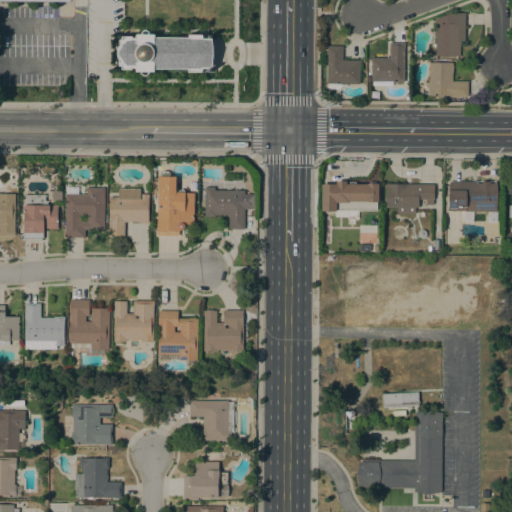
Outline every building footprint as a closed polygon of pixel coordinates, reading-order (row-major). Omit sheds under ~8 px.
[(464,12),(465,41),(460,41),(460,55),(435,55),(435,36),(434,36),(434,19),(451,13),(464,12)] [(212,38),(212,68),(202,68),(202,72),(188,71),(188,69),(154,68),(154,71),(149,71),(149,73),(148,74),(147,75),(145,76),(143,75),(142,74),(141,73),(141,71),(136,71),(136,67),(132,67),(132,69),(122,69),(122,65),(119,65),(119,60),(118,56),(117,52),(117,49),(119,45),(119,40),(122,40),(122,36),(132,36),(132,38),(136,38),(136,34),(141,34),(141,33),(142,31),(143,30),(145,30),(147,30),(149,31),(150,33),(150,34),(154,34),(155,37),(188,38),(188,35),(202,35),(202,38),(212,38)] [(404,81),(392,81),(392,85),(372,85),(372,81),(371,81),(371,60),(371,57),(389,58),(389,42),(405,42),(405,47),(404,47),(404,81)] [(360,60),(360,65),(359,65),(359,84),(347,83),(347,85),(343,86),(342,86),(340,88),(338,89),(329,89),(327,88),(326,45),(342,45),(342,60),(360,60)] [(452,62),(452,63),(453,63),(453,76),(452,76),(452,81),(468,81),(467,96),(449,96),(449,95),(428,95),(428,88),(427,88),(427,81),(428,81),(429,62),(452,62)] [(184,224),(185,226),(184,228),(183,229),(181,230),(179,230),(178,235),(156,235),(157,176),(159,176),(159,172),(160,172),(162,171),(164,170),(166,170),(167,171),(168,171),(168,173),(170,173),(170,176),(175,176),(175,188),(176,189),(178,189),(179,190),(180,189),(181,189),(183,189),(184,190),(184,193),(194,193),(193,224),(184,224)] [(336,201),(336,211),(321,211),(321,184),(336,184),(336,181),(346,181),(346,184),(366,184),(366,183),(378,183),(378,202),(369,202),(369,201),(336,201)] [(448,190),(449,182),(475,182),(475,181),(496,181),(496,182),(496,211),(464,211),(464,206),(457,206),(457,208),(448,208),(448,190)] [(397,213),(397,208),(397,207),(385,207),(385,186),(385,184),(434,184),(433,199),(433,204),(426,204),(426,199),(418,199),(418,207),(414,207),(414,208),(410,208),(410,211),(414,211),(414,213),(397,213)] [(63,237),(63,231),(64,231),(64,193),(65,193),(65,186),(78,186),(78,193),(86,193),(86,187),(104,187),(104,230),(84,229),(84,237),(63,237)] [(228,229),(228,215),(215,215),(215,216),(204,216),(204,186),(214,186),(214,190),(244,190),(244,193),(254,193),(253,209),(244,209),(244,229),(228,229)] [(140,188),(140,194),(148,194),(148,223),(138,223),(138,222),(124,222),(124,235),(108,235),(109,196),(117,196),(117,188),(140,188)] [(61,199),(53,199),(51,197),(50,192),(53,190),(61,190),(61,199)] [(0,193),(14,193),(14,235),(0,235),(0,193)] [(44,195),(44,201),(47,201),(47,204),(57,204),(57,228),(55,228),(55,229),(48,229),(48,228),(43,228),(43,238),(22,238),(22,225),(23,225),(23,205),(25,205),(25,195),(44,195)] [(69,343),(69,299),(89,299),(89,308),(91,308),(109,308),(109,312),(109,349),(90,349),(90,343),(70,343),(69,343)] [(154,301),(153,342),(141,342),(141,340),(125,339),(125,342),(113,341),(114,305),(113,305),(113,301),(126,301),(126,313),(133,313),(133,300),(154,301)] [(40,303),(40,317),(54,317),(54,316),(64,316),(64,321),(64,345),(56,345),(56,348),(25,349),(24,303),(40,303)] [(0,305),(4,305),(4,311),(5,311),(5,317),(19,317),(18,340),(9,340),(9,345),(0,345),(0,305)] [(176,310),(177,310),(178,318),(188,318),(188,317),(195,317),(195,318),(198,318),(198,323),(197,323),(197,360),(179,360),(179,353),(158,353),(158,310),(176,310)] [(243,310),(243,351),(230,351),(230,349),(216,349),(216,351),(204,351),(204,315),(203,315),(203,310),(206,310),(213,310),(216,310),(216,322),(223,322),(223,310),(243,310)] [(417,392),(418,401),(419,401),(419,403),(418,403),(418,406),(411,406),(411,409),(406,409),(406,406),(383,407),(382,394),(400,393),(417,392)] [(227,401),(227,402),(233,402),(233,432),(231,432),(231,440),(201,440),(201,429),(202,429),(203,416),(189,416),(189,400),(195,400),(227,401)] [(106,405),(106,404),(112,404),(112,417),(99,417),(99,424),(111,424),(111,444),(78,444),(76,444),(71,444),(71,431),(72,431),(72,417),(71,417),(71,404),(106,405)] [(18,449),(3,449),(3,450),(0,450),(0,410),(24,410),(24,428),(18,428),(18,449)] [(379,460),(414,460),(414,412),(428,410),(441,412),(441,492),(427,494),(414,492),(414,488),(376,487),(376,488),(358,488),(356,473),(358,462),(360,462),(360,459),(379,459),(379,460)] [(0,497),(0,457),(16,457),(16,470),(14,469),(14,484),(15,485),(15,497),(0,497)] [(121,482),(121,498),(74,497),(74,474),(82,474),(82,468),(79,468),(79,457),(82,457),(82,458),(105,458),(108,458),(108,468),(107,468),(107,482),(121,482)] [(183,476),(189,476),(189,475),(194,475),(194,461),(218,462),(218,470),(219,470),(219,472),(227,472),(227,497),(199,497),(199,498),(183,498),(183,476)] [(0,511),(0,503),(13,504),(13,508),(18,508),(18,511),(0,511)]
